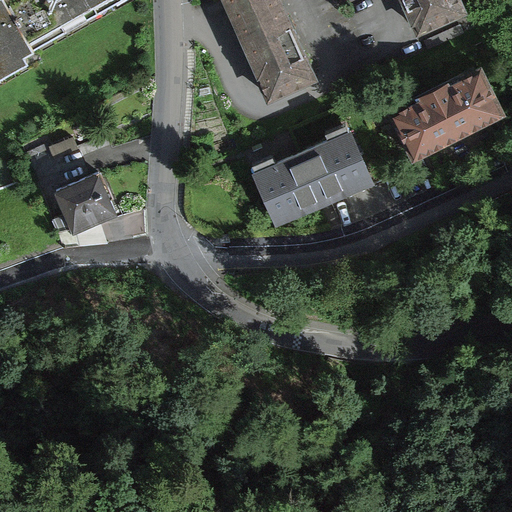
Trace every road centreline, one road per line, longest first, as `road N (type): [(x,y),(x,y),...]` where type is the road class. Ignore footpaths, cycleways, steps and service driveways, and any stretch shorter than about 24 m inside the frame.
road 1 (residential): [(168,243),(222,306),(284,334),(411,347),(511,330)]
road 2 (residential): [(168,243),(326,248),(511,169)]
road 3 (residential): [(169,0),(161,193),(168,243)]
road 4 (residential): [(0,275),(60,256),(168,243)]
